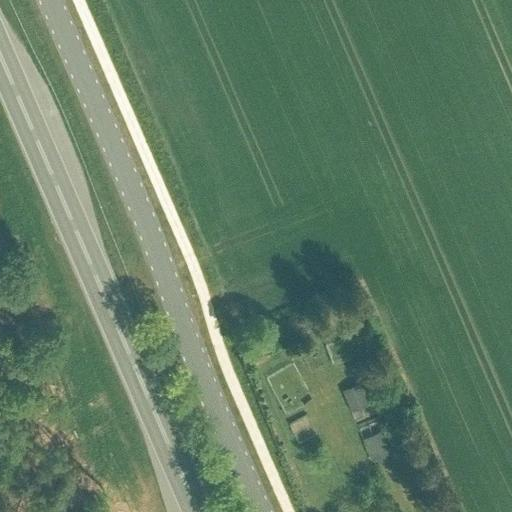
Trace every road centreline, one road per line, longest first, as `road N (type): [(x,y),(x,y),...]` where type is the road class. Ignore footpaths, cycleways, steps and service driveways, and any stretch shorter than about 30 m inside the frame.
road 1 (tertiary): [(258,511),(50,0)]
road 2 (trunk): [(196,511),(0,55)]
